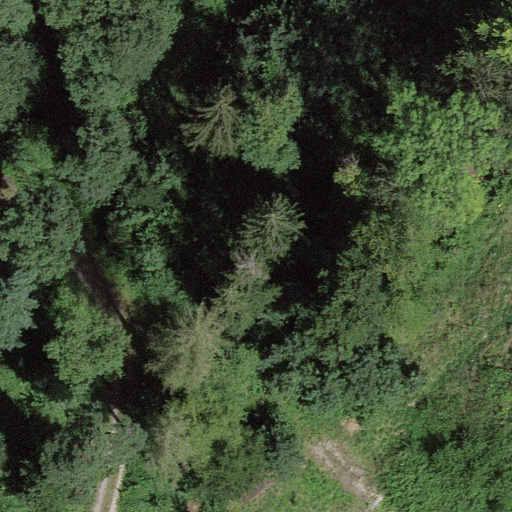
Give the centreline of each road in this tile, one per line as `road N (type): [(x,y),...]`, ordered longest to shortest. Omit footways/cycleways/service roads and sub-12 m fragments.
road 1 (track): [(109,511),(137,298)]
road 2 (track): [(0,185),(137,298)]
